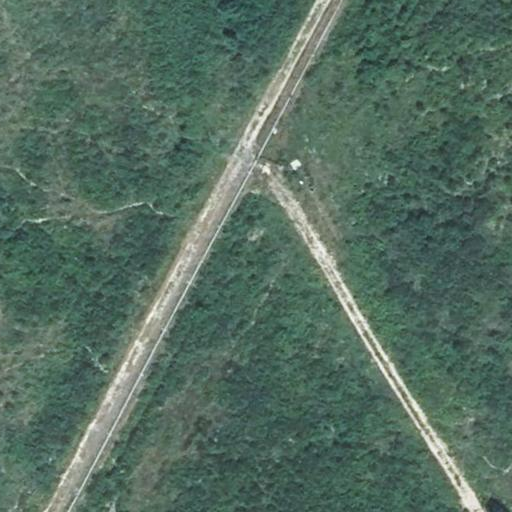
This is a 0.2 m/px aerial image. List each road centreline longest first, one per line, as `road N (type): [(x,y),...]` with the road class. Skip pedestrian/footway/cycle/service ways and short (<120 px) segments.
road 1 (track): [(53,511),(330,0)]
road 2 (track): [(460,511),(245,155)]
